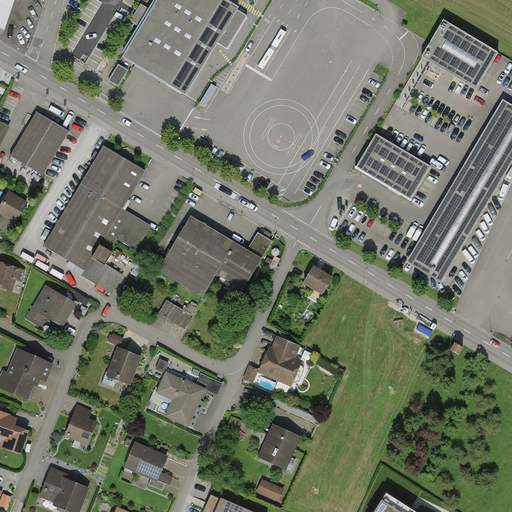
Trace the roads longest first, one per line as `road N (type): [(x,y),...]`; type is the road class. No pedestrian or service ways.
road 1 (secondary): [(303,233),(0,51)]
road 2 (secondary): [(511,357),(303,233)]
road 3 (residential): [(236,378),(109,314),(91,321),(72,364)]
road 4 (residential): [(303,233),(236,378)]
road 5 (residential): [(72,364),(26,485),(0,475)]
road 6 (residential): [(236,378),(175,511)]
